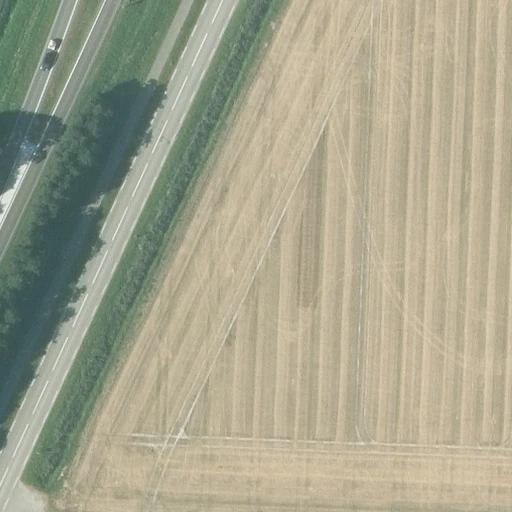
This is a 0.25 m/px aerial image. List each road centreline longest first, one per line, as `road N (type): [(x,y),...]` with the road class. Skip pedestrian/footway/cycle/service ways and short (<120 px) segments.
road 1 (secondary): [(0,483),(229,0)]
road 2 (trunk): [(0,228),(112,0)]
road 3 (trunk): [(70,0),(0,197)]
